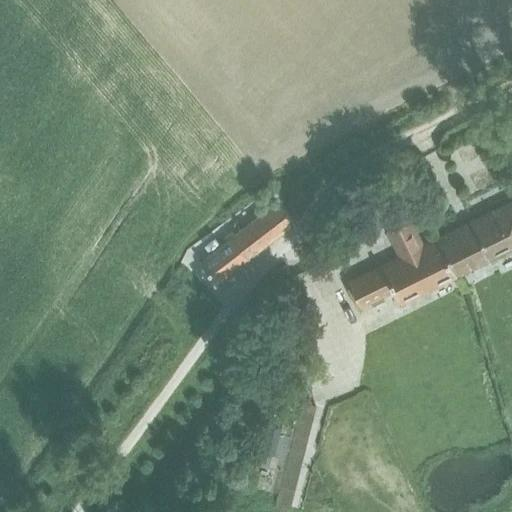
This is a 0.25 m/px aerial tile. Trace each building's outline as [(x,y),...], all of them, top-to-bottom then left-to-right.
[(511,194),(437,231),(457,273),(511,244),(511,194)] [(200,255),(216,275),(293,216),(274,199),(239,227),(236,223),(229,229),(231,232),(220,239),(215,233),(204,242),(209,248),(200,255)] [(457,273),(437,231),(423,238),(411,213),(389,224),(403,252),(349,278),(362,303),(394,287),(401,301),(457,273)] [(296,395),(269,388),(244,479),(279,490),(302,398),(303,394),(297,392),(296,395)] [(319,403),(302,398),(279,490),(276,503),(292,507),(319,403)]
